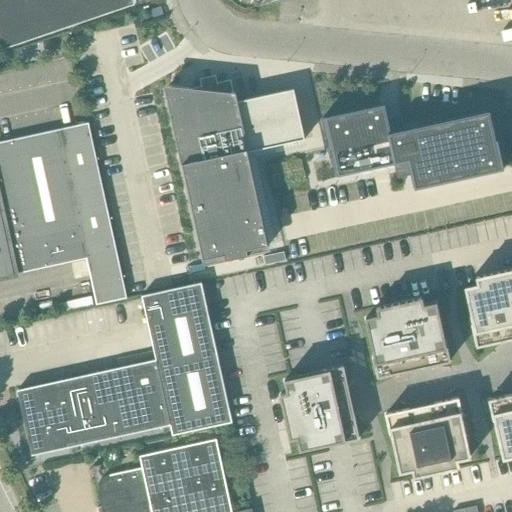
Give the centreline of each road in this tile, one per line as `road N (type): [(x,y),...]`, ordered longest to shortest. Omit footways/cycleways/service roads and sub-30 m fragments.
road 1 (unknown): [(511,239),(265,295),(250,306),(289,511)]
road 2 (unclassified): [(511,63),(237,38),(211,24),(199,0)]
road 3 (unknown): [(0,95),(69,80),(105,96),(116,117),(141,254)]
road 4 (unknown): [(338,23),(472,19),(511,1)]
road 5 (unknown): [(0,359),(142,318)]
road 6 (unknown): [(382,511),(511,484)]
